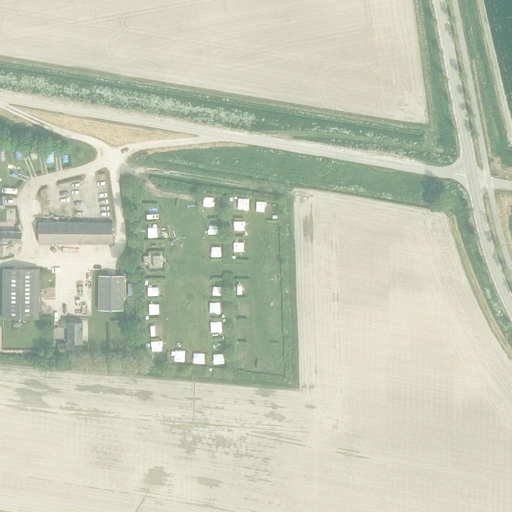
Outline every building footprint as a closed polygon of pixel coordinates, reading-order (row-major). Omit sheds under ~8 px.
[(245,201),(245,191),(234,190),(234,200),(245,201)] [(267,197),(257,197),(257,207),(268,207),(267,197)] [(112,223),(40,223),(39,242),(112,242),(112,223)] [(0,233),(0,241),(9,241),(9,243),(22,243),(22,232),(5,232),(5,233),(0,233)] [(224,238),(212,238),(212,250),(224,250),(224,238)] [(39,269),(4,269),(4,318),(39,319),(39,269)] [(124,276),(99,275),(99,310),(123,310),(124,276)] [(151,278),(150,290),(162,290),(162,279),(151,278)] [(239,280),(239,289),(250,289),(250,280),(239,280)] [(151,298),(151,307),(162,307),(162,299),(151,298)] [(153,332),(164,331),(162,319),(151,320),(153,332)] [(82,343),(82,322),(61,322),(61,327),(68,327),(68,343),(82,343)] [(226,334),(213,334),(213,348),(226,347),(226,334)] [(58,343),(58,352),(66,352),(66,343),(58,343)]
